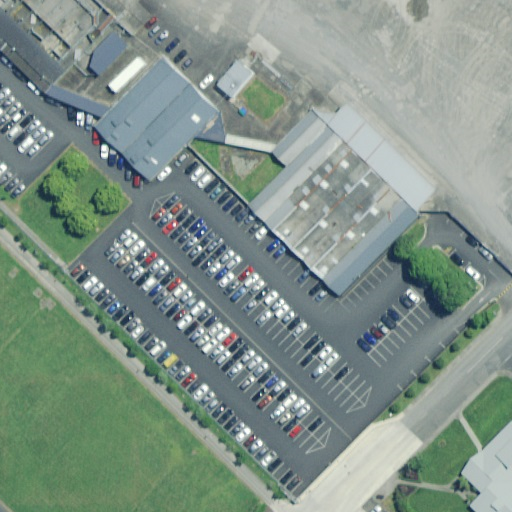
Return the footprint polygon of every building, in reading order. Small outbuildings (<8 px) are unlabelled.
[(147,64),(139,56),(110,85),(118,93),(147,64)] [(242,113),(188,62),(117,136),(171,187),(242,113)] [(254,74),(239,62),(219,86),(233,98),(254,74)] [(287,81),(273,68),(267,75),(281,88),(287,81)] [(439,221),(343,130),(268,208),(364,300),(439,221)] [(511,511),(511,446),(479,480),(497,498),(484,511),(485,511),(511,511)]
